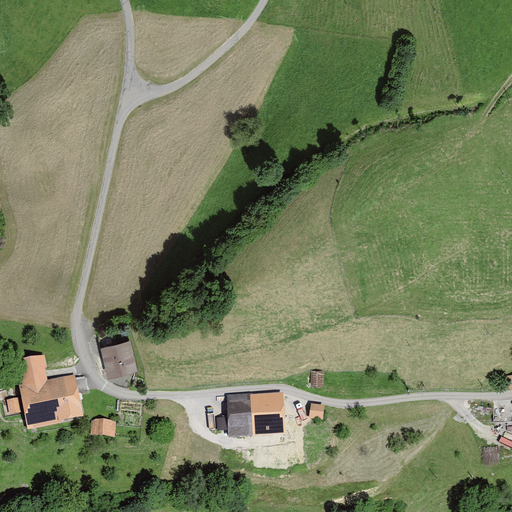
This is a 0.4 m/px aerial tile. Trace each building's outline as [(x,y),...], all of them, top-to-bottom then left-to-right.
[(133,337),(109,342),(114,371),(139,366),(133,337)] [(32,430),(85,419),(77,377),(49,383),(45,364),(20,368),(32,430)] [(325,374),(315,374),(315,385),(325,385),(325,374)] [(7,395),(10,409),(23,406),(20,392),(7,395)] [(232,404),(233,441),(285,440),(284,403),(232,404)] [(329,408),(314,407),(313,419),(328,420),(329,408)] [(116,424),(96,423),(96,434),(116,435),(116,424)]
